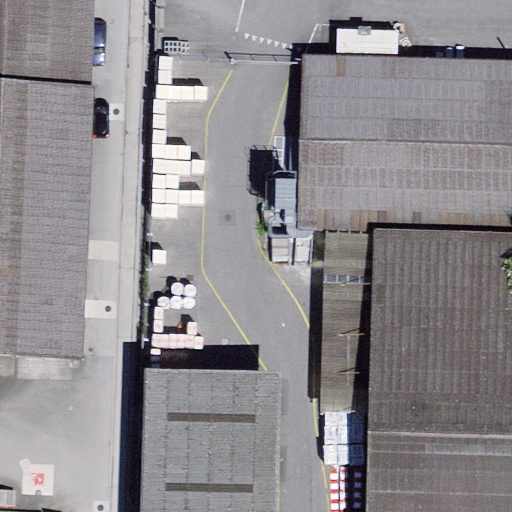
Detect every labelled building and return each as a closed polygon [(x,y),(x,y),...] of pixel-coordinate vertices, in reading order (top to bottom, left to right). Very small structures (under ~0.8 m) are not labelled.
[(98,0),(0,0),(0,90),(94,95),(98,0)] [(511,67),(302,63),(299,230),(371,226),(511,230),(511,67)] [(94,95),(0,90),(0,372),(82,376),(94,95)] [(511,511),(511,230),(371,226),(359,511),(511,511)] [(277,511),(282,376),(147,372),(142,511),(277,511)]
